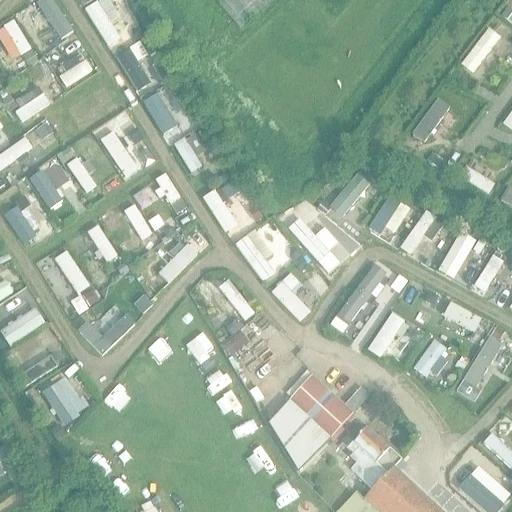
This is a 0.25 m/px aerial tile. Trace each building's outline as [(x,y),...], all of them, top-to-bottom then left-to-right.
[(63,20),(49,0),(36,0),(42,9),(38,11),(42,18),(46,16),(54,27),(63,20)] [(212,0),(239,30),(272,0),(212,0)] [(84,11),(107,48),(120,40),(104,16),(109,13),(103,2),(98,5),(97,3),(84,11)] [(3,28),(20,57),(30,51),(13,22),(3,28)] [(114,58),(135,92),(145,85),(124,52),(114,58)] [(463,69),(495,89),(501,79),(477,65),(480,60),(472,54),(463,69)] [(65,89),(91,72),(85,62),(59,79),(65,89)] [(41,63),(14,82),(21,91),(29,85),(33,91),(40,87),(36,81),(48,73),(41,63)] [(127,115),(110,87),(99,93),(107,107),(100,111),(106,120),(113,116),(116,122),(127,115)] [(145,103),(163,132),(172,126),(167,117),(172,114),(168,108),(163,111),(155,97),(145,103)] [(423,144),(449,110),(437,101),(412,136),(423,144)] [(511,132),(511,131),(511,111),(502,125),(511,132)] [(90,141),(69,113),(59,120),(80,148),(90,141)] [(51,116),(37,123),(42,133),(56,127),(51,116)] [(100,142),(124,178),(136,170),(123,150),(127,148),(121,140),(118,142),(112,134),(100,142)] [(173,146),(190,174),(200,168),(192,155),(199,151),(194,143),(188,146),(184,140),(173,146)] [(32,183),(56,165),(49,156),(40,163),(36,158),(31,162),(35,166),(25,174),(32,183)] [(472,157),(465,167),(495,186),(501,175),(472,157)] [(66,167),(86,194),(95,188),(76,160),(66,167)] [(5,164),(0,167),(0,191),(0,192),(11,184),(6,177),(12,173),(5,164)] [(260,199),(254,182),(244,186),(236,166),(224,170),(238,207),(260,199)] [(459,178),(487,195),(493,186),(465,168),(459,178)] [(61,171),(36,190),(43,199),(58,188),(61,192),(66,187),(63,183),(68,180),(61,171)] [(186,209),(164,175),(155,181),(160,190),(155,193),(159,200),(164,197),(175,216),(186,209)] [(356,176),(329,209),(341,219),(368,186),(356,176)] [(500,202),(511,208),(511,191),(507,189),(500,202)] [(202,199),(225,234),(236,227),(222,205),(227,202),(220,191),(215,194),(214,192),(202,199)] [(390,198),(369,229),(378,236),(389,219),(395,222),(399,215),(394,212),(399,204),(390,198)] [(151,235),(133,207),(123,213),(134,230),(128,234),(132,241),(138,237),(141,241),(151,235)] [(4,217),(24,246),(35,238),(15,209),(4,217)] [(425,213),(399,250),(409,256),(423,236),(431,242),(442,227),(434,221),(435,219),(425,213)] [(299,229),(325,252),(334,241),(308,218),(299,229)] [(157,232),(177,260),(187,254),(167,225),(157,232)] [(112,253),(98,230),(88,236),(103,259),(112,253)] [(235,246),(262,283),(273,274),(264,261),(271,256),(254,232),(235,246)] [(458,237),(437,270),(447,276),(458,258),(465,262),(472,251),(466,247),(468,244),(458,237)] [(67,280),(88,267),(75,247),(54,261),(67,280)] [(127,260),(143,284),(152,278),(136,254),(127,260)] [(488,263),(475,287),(485,292),(489,285),(495,289),(501,278),(494,274),(498,268),(488,263)] [(269,289),(297,320),(305,312),(289,294),(296,288),(288,279),(281,286),(277,282),(269,289)] [(99,287),(116,311),(125,304),(117,294),(122,291),(114,281),(110,285),(107,281),(99,287)] [(0,300),(12,294),(5,282),(0,284),(0,300)] [(435,320),(446,305),(437,298),(432,305),(430,303),(419,317),(422,319),(417,326),(426,333),(424,335),(428,338),(439,323),(435,320)] [(65,308),(88,345),(98,339),(88,323),(96,318),(89,306),(81,311),(75,302),(65,308)] [(231,329),(250,314),(241,304),(223,319),(231,329)] [(0,333),(9,348),(44,325),(34,310),(0,332),(0,333)] [(458,324),(481,336),(487,326),(463,314),(458,324)] [(391,315),(367,352),(379,360),(395,336),(400,339),(407,328),(402,325),(403,323),(391,315)] [(367,339),(375,323),(364,317),(356,333),(367,339)] [(258,382),(294,353),(283,339),(247,368),(258,382)] [(434,342),(416,368),(424,375),(429,368),(435,372),(440,365),(434,361),(443,348),(434,342)] [(491,372),(497,345),(486,342),(480,370),(491,372)] [(23,389),(57,368),(50,358),(49,358),(45,351),(19,367),(23,374),(17,378),(23,389)] [(348,383),(357,367),(346,362),(337,378),(348,383)] [(473,397),(478,370),(467,367),(461,395),(473,397)] [(285,399),(329,440),(352,414),(305,372),(285,395),(287,397),(285,399)] [(43,394),(65,427),(77,419),(62,397),(68,393),(61,383),(43,394)] [(365,428),(362,431),(356,425),(340,442),(353,454),(349,459),(355,465),(350,470),(371,489),(361,500),(373,511),(435,511),(390,469),(399,460),(365,428)] [(482,445),(511,472),(511,471),(511,454),(491,435),(482,445)] [(0,462),(11,457),(5,446),(0,449),(0,462)] [(483,511),(490,511),(511,486),(511,482),(496,469),(487,479),(495,486),(477,506),(483,511)]
